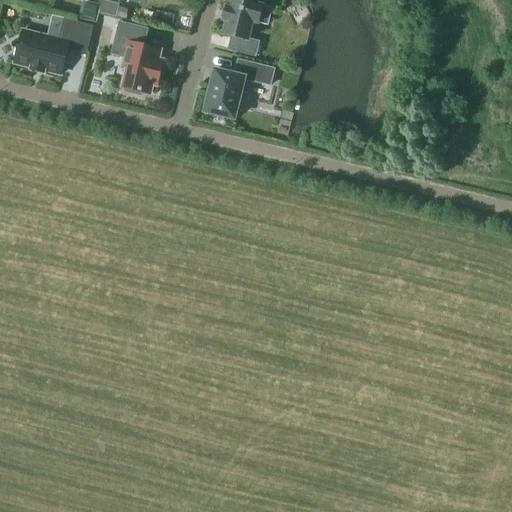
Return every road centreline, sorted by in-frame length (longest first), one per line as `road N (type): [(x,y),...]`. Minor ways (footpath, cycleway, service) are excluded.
road 1 (residential): [(176,130),(0,88)]
road 2 (residential): [(208,0),(176,130)]
